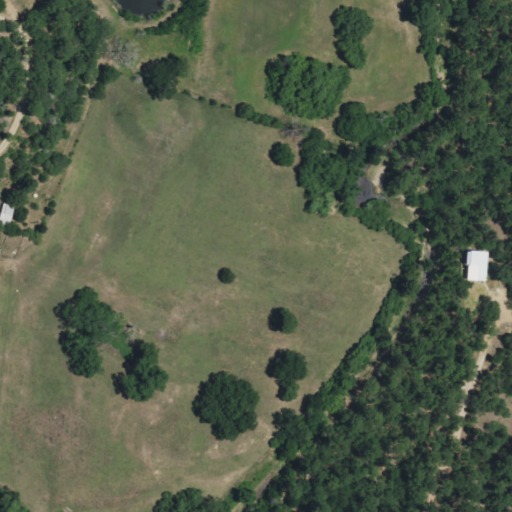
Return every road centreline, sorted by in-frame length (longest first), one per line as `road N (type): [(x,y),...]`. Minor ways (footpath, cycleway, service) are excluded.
road 1 (residential): [(511,241),(497,321),(428,511)]
road 2 (residential): [(0,137),(16,119),(29,79),(26,31),(20,21),(0,19)]
